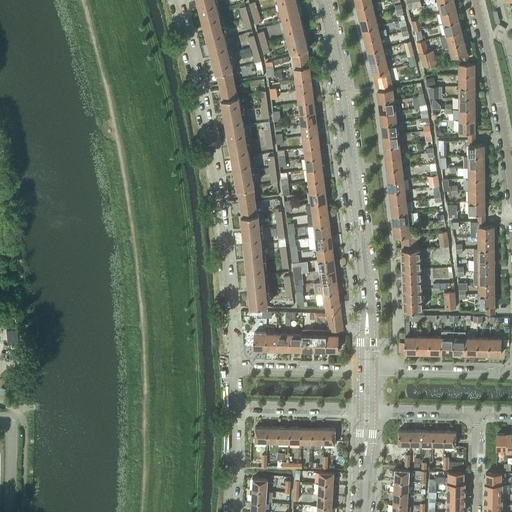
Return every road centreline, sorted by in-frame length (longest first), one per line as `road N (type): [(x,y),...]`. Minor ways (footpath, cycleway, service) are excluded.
road 1 (secondary): [(366,372),(361,252),(321,0)]
road 2 (residential): [(232,370),(217,203),(174,0)]
road 3 (residential): [(474,0),(511,198)]
road 4 (residential): [(511,375),(366,372)]
road 5 (residential): [(232,404),(366,408)]
road 6 (residential): [(366,372),(232,370)]
